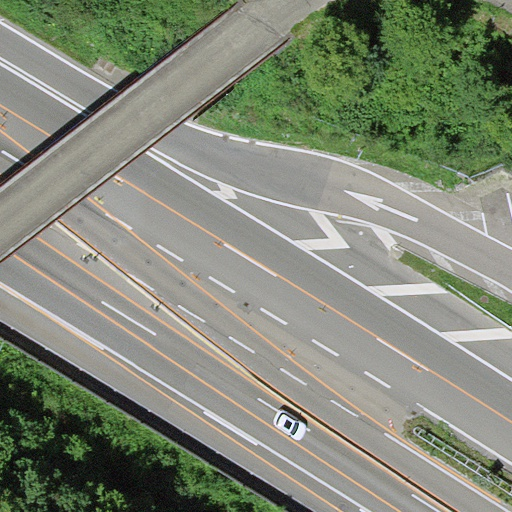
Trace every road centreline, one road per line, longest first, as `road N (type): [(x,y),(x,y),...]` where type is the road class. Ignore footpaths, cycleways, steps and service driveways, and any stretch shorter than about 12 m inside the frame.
road 1 (motorway): [(511,430),(0,108)]
road 2 (motorway): [(431,222),(356,188),(270,163),(0,35)]
road 3 (residential): [(0,226),(301,0)]
road 4 (motorway): [(0,243),(235,382)]
road 5 (motorway): [(0,304),(40,326),(235,382)]
road 6 (motorway): [(235,382),(441,511)]
